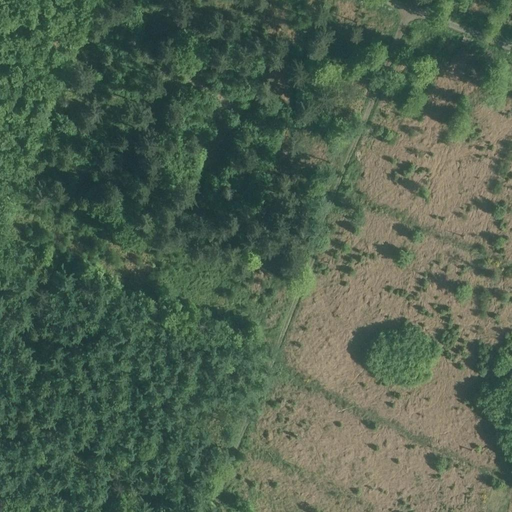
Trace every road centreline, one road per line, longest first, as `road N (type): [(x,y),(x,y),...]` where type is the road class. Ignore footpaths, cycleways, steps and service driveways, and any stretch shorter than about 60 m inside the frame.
road 1 (track): [(408,0),(200,511)]
road 2 (track): [(0,439),(173,511)]
